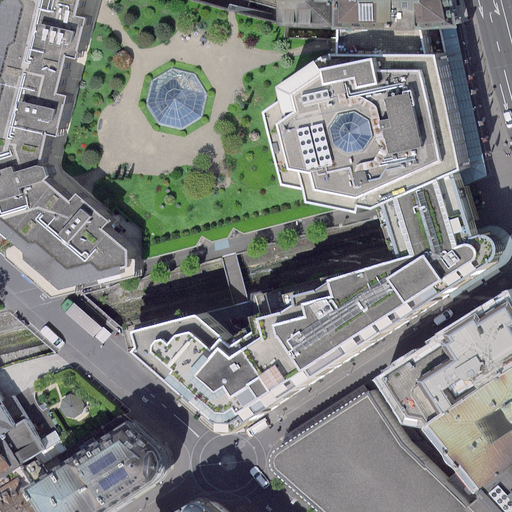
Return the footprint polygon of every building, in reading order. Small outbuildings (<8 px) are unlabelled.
[(27,0),(14,57),(0,117),(0,214),(84,288),(161,269),(227,250),(393,203),(468,172),(490,163),(474,91),(458,17),(454,0),(27,0)] [(468,172),(393,203),(395,206),(413,259),(489,234),(477,198),(471,180),(468,172)] [(413,259),(362,276),(271,338),(263,344),(308,394),(312,392),(511,259),(511,226),(489,234),(413,259)] [(511,308),(406,372),(424,412),(455,421),(511,384),(511,308)] [(308,394),(263,344),(218,310),(136,336),(243,433),(308,394)] [(0,490),(36,468),(62,452),(72,446),(61,428),(50,435),(35,415),(27,419),(0,375),(0,490)] [(511,384),(455,421),(504,487),(511,481),(511,384)] [(382,388),(279,454),(343,511),(489,511),(483,506),(413,434),(382,388)] [(182,448),(145,418),(74,467),(62,452),(36,468),(63,511),(116,511),(182,469),(185,464),(186,458),(185,452),(182,448)] [(63,511),(36,468),(0,490),(0,511),(63,511)] [(511,511),(511,481),(504,487),(483,506),(489,511),(511,511)] [(242,511),(223,495),(195,511),(242,511)]
